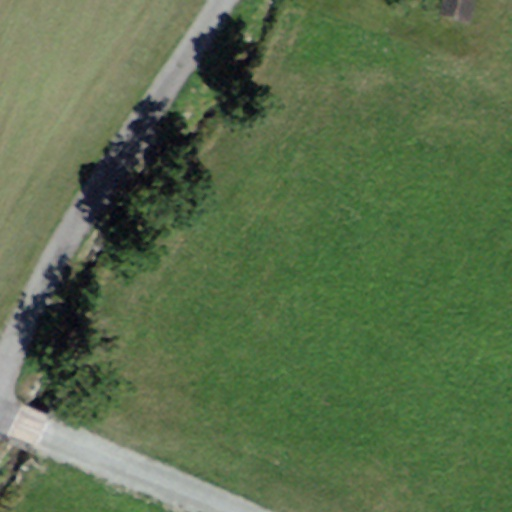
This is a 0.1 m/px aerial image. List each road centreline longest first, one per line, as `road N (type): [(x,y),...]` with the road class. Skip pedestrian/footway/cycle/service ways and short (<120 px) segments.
road 1 (unclassified): [(214,0),(0,392)]
road 2 (track): [(0,434),(194,511)]
